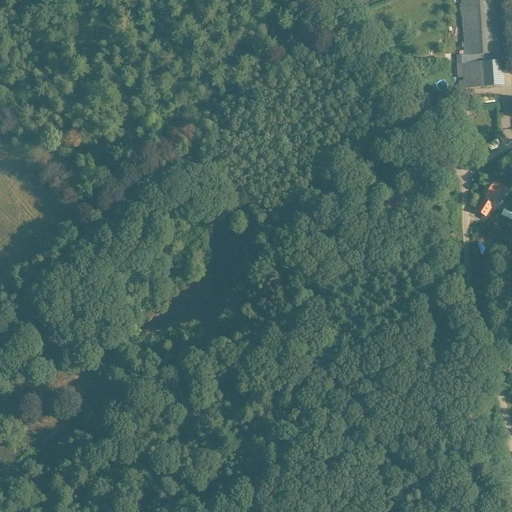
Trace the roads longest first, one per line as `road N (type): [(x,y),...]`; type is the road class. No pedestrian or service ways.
road 1 (unclassified): [(511,446),(470,289),(465,170)]
road 2 (unclassified): [(465,170),(319,0)]
